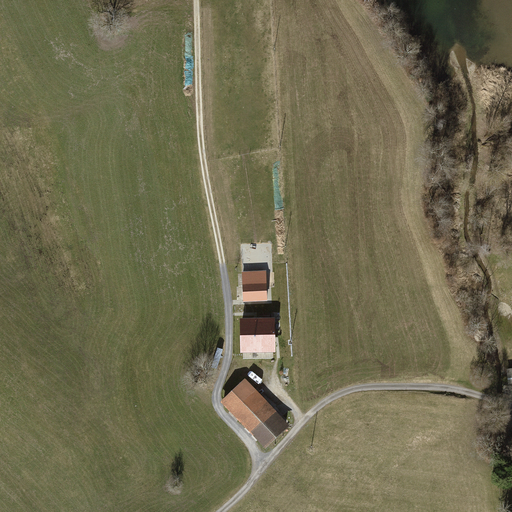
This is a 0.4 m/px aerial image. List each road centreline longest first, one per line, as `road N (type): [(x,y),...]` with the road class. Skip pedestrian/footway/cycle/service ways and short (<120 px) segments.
road 1 (track): [(195,0),(202,153),(229,305),(230,367),(218,407),(262,467)]
road 2 (track): [(262,467),(306,418),(347,391),(438,387),(491,399)]
